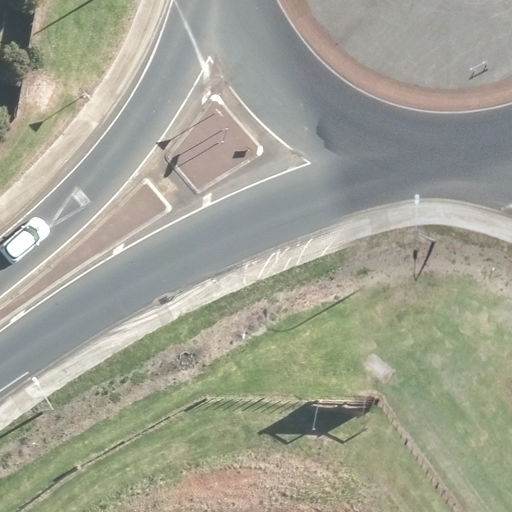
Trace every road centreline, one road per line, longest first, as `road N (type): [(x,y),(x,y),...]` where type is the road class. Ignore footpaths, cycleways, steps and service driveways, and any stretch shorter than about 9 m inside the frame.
road 1 (secondary): [(404,158),(210,237),(0,365)]
road 2 (secondary): [(0,269),(130,139),(206,0)]
road 3 (secondary): [(404,158),(345,141),(296,109),(264,74),(233,0)]
